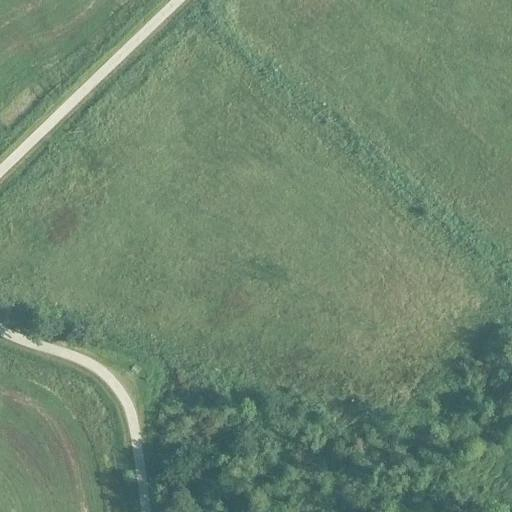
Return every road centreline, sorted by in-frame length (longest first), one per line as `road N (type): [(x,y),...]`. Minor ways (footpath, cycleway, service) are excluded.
road 1 (unclassified): [(0,331),(70,354),(119,390),(146,511)]
road 2 (unclassified): [(184,0),(0,171)]
